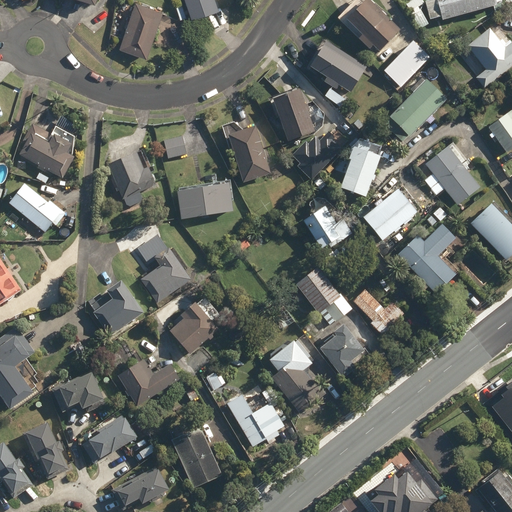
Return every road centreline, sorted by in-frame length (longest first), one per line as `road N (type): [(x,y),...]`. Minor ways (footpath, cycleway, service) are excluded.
road 1 (tertiary): [(272,511),(511,317)]
road 2 (residential): [(50,55),(92,83),(157,92),(199,83),(252,46),(288,0)]
